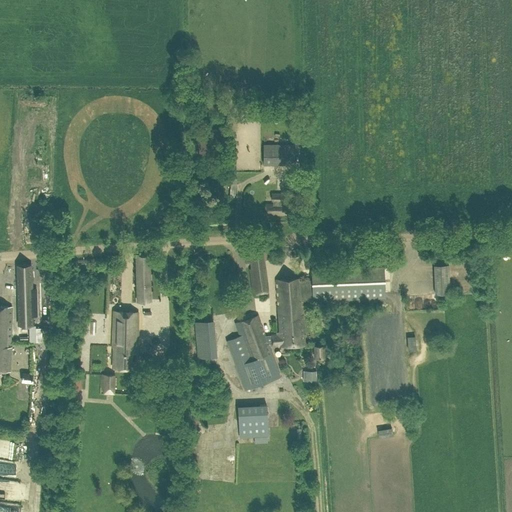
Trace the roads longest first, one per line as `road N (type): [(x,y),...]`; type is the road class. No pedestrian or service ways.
road 1 (unclassified): [(0,257),(511,229)]
road 2 (track): [(320,511),(316,429),(283,392),(236,393),(220,347)]
